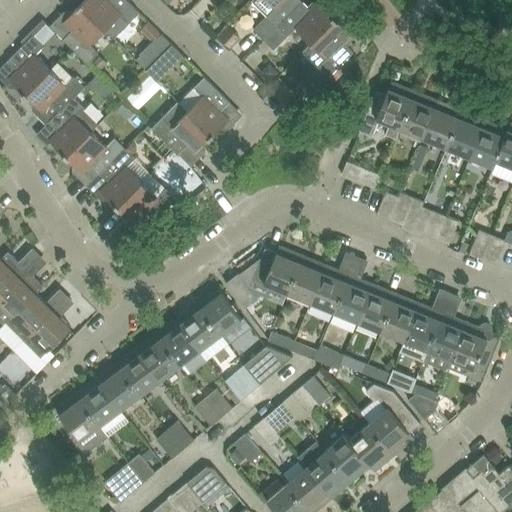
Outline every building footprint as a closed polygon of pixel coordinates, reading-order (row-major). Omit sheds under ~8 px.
[(84,0),(80,4),(106,29),(115,37),(140,11),(128,0),(84,0)] [(252,0),(267,15),(254,29),(263,38),(277,25),(302,0),(252,0)] [(277,25),(263,38),(274,49),(288,35),(296,27),(311,42),(336,17),(320,0),(311,9),(302,0),(277,25)] [(106,29),(80,4),(64,21),(72,29),(63,39),(88,63),(99,53),(91,44),(106,29)] [(336,17),(311,42),(303,50),(329,76),(349,56),(354,51),(344,42),(353,33),(336,17)] [(228,26),(219,35),(231,47),(239,38),(228,26)] [(147,69),(172,43),(162,33),(137,58),(147,69)] [(9,77),(26,94),(51,69),(35,54),(44,45),(33,34),(8,59),(18,69),(9,77)] [(100,55),(92,62),(100,70),(107,62),(100,55)] [(349,56),(329,76),(335,82),(355,62),(349,56)] [(147,69),(158,81),(166,73),(154,62),(147,69)] [(270,63),(261,72),(270,81),(279,72),(270,63)] [(51,69),(26,94),(32,100),(42,110),(38,115),(46,124),(49,121),(60,110),(75,96),(85,86),(74,75),(66,84),(51,69)] [(98,74),(90,82),(97,88),(105,81),(98,74)] [(203,95),(187,110),(213,135),(229,119),(221,110),(230,101),(205,76),(194,87),(203,95)] [(279,76),(269,87),(284,102),(294,91),(279,76)] [(376,90),(359,131),(372,136),(379,119),(391,124),(387,132),(386,135),(396,138),(396,136),(400,128),(415,91),(392,81),(386,94),(376,90)] [(400,128),(423,137),(438,100),(415,91),(400,128)] [(60,110),(49,121),(58,130),(49,139),(66,155),(91,130),(98,123),(83,108),(85,106),(77,98),(75,96),(60,110)] [(423,137),(446,147),(461,110),(438,100),(423,137)] [(179,102),(153,128),(187,161),(213,135),(187,110),(179,102)] [(446,147),(470,157),(485,120),(461,110),(446,147)] [(470,157),(493,166),(508,129),(485,120),(470,157)] [(492,171),(491,173),(511,181),(511,122),(508,129),(493,166),(494,167),(492,171)] [(92,163),(100,172),(125,147),(115,136),(107,145),(91,130),(66,155),(83,172),(92,163)] [(133,141),(127,148),(133,154),(137,150),(136,144),(133,141)] [(92,181),(101,189),(117,206),(142,181),(127,166),(136,157),(133,154),(127,148),(125,147),(100,172),(92,181)] [(342,174),(376,188),(381,175),(347,161),(342,174)] [(142,181),(117,206),(134,223),(143,214),(152,223),(177,198),(166,187),(158,196),(142,181)] [(389,219),(399,196),(386,191),(386,192),(385,194),(377,214),(389,219)] [(399,196),(389,219),(402,225),(401,228),(411,232),(422,206),(424,201),(401,191),(399,196)] [(436,238),(445,215),(422,206),(411,232),(422,237),(424,233),(436,238)] [(445,215),(436,238),(449,243),(450,244),(459,220),(445,215)] [(470,253),(482,258),(492,235),(479,229),(473,245),(470,253)] [(482,258),(496,263),(505,240),(492,235),(482,258)] [(463,241),(458,251),(464,253),(469,243),(463,241)] [(226,282),(226,283),(232,292),(245,308),(258,298),(249,286),(252,278),(271,286),(288,292),(303,255),(279,245),(276,252),(265,248),(261,257),(255,262),(240,273),(239,273),(226,282)] [(337,265),(361,272),(366,256),(342,249),(337,265)] [(0,259),(0,294),(26,267),(9,250),(2,258),(0,259)] [(288,292),(311,302),(326,265),(303,255),(288,292)] [(311,302),(335,311),(350,274),(326,265),(311,302)] [(7,321),(44,284),(26,267),(0,294),(0,301),(13,314),(7,321)] [(335,311),(358,321),(373,284),(350,274),(335,311)] [(7,321),(24,338),(53,308),(37,292),(44,285),(44,284),(7,321)] [(358,321),(381,330),(396,293),(373,284),(358,321)] [(57,285),(46,298),(61,312),(72,300),(57,285)] [(218,286),(196,302),(221,334),(242,318),(218,286)] [(454,311),(460,294),(437,286),(431,303),(454,311)] [(381,330),(404,340),(419,302),(396,293),(381,330)] [(196,302),(176,317),(201,349),(221,334),(196,302)] [(404,340),(428,349),(443,312),(419,302),(404,340)] [(24,338),(13,349),(36,372),(47,361),(42,355),(71,325),(61,315),(54,308),(24,338)] [(443,312),(428,349),(451,359),(466,321),(454,317),(443,312)] [(176,317),(157,332),(180,364),(201,349),(176,317)] [(250,329),(242,318),(221,334),(229,345),(250,329)] [(466,321),(451,359),(465,364),(462,372),(480,379),(498,334),(466,321)] [(157,332),(136,347),(161,379),(180,364),(157,332)] [(295,341),(272,332),(269,340),(292,349),(295,341)] [(209,360),(229,345),(221,334),(201,349),(209,360)] [(319,351),(295,341),(292,349),(315,359),(318,353),(319,351)] [(318,353),(315,359),(323,362),(332,366),(339,369),(341,363),(344,355),(345,354),(321,344),(319,351),(318,353)] [(292,356),(266,345),(244,365),(260,384),(292,356)] [(136,347),(116,362),(140,394),(161,379),(136,347)] [(189,375),(209,360),(201,349),(180,364),(189,375)] [(344,355),(341,363),(364,372),(367,364),(344,355)] [(116,362),(96,377),(120,409),(140,394),(116,362)] [(387,382),(390,373),(367,364),(364,372),(387,382)] [(250,393),(260,384),(244,365),(233,374),(250,393)] [(406,375),(401,388),(410,391),(414,383),(416,379),(406,375)] [(330,395),(313,376),(303,385),(319,404),(330,395)] [(96,377),(76,392),(100,425),(120,409),(96,377)] [(387,408),(369,423),(395,454),(414,438),(410,432),(420,423),(404,403),(392,390),(374,383),(366,390),(374,400),(378,397),(387,408)] [(292,394),(309,413),(319,404),(303,385),(292,394)] [(421,386),(418,394),(434,401),(438,393),(421,386)] [(232,407),(216,388),(205,397),(222,416),(232,407)] [(76,392),(47,414),(58,428),(66,422),(74,432),(70,435),(84,454),(108,436),(100,425),(76,392)] [(416,394),(408,399),(424,419),(436,410),(439,402),(434,401),(416,393),(416,394)] [(292,394),(284,401),(301,421),(309,413),(292,394)] [(211,426),(222,416),(205,397),(195,406),(211,426)] [(293,429),(301,421),(284,401),(275,408),(291,428),(293,429)] [(281,437),(291,428),(275,408),(264,417),(281,437)] [(281,437),(264,417),(253,426),(270,446),(281,437)] [(183,449),(194,440),(178,421),(167,429),(183,449)] [(345,434),(344,434),(370,465),(375,471),(395,454),(369,423),(350,439),(345,434)] [(183,449),(167,429),(156,439),(172,458),(183,449)] [(245,433),(234,443),(238,447),(246,456),(250,462),(261,453),(245,433)] [(344,434),(325,451),(351,481),(370,465),(344,434)] [(316,440),(298,456),(307,466),(306,467),(332,497),(351,481),(325,451),(316,440)] [(238,447),(229,454),(237,463),(246,456),(238,447)] [(155,472),(139,453),(128,462),(144,482),(155,472)] [(484,454),(474,463),(510,505),(511,502),(511,468),(509,465),(499,473),(491,462),(484,454)] [(134,490),(144,482),(128,462),(118,471),(134,490)] [(474,463),(464,471),(479,490),(470,498),(482,511),(501,511),(510,505),(474,463)] [(306,467),(286,483),(310,511),(314,511),(332,497),(306,467)] [(204,468),(187,482),(203,502),(207,506),(218,496),(229,486),(214,469),(204,468)] [(169,497),(181,511),(190,511),(203,502),(187,482),(169,497)] [(310,511),(286,483),(267,499),(277,511),(310,511)] [(445,487),(435,496),(448,511),(482,511),(470,498),(461,505),(445,487)] [(432,511),(448,511),(435,496),(425,504),(432,511)]
